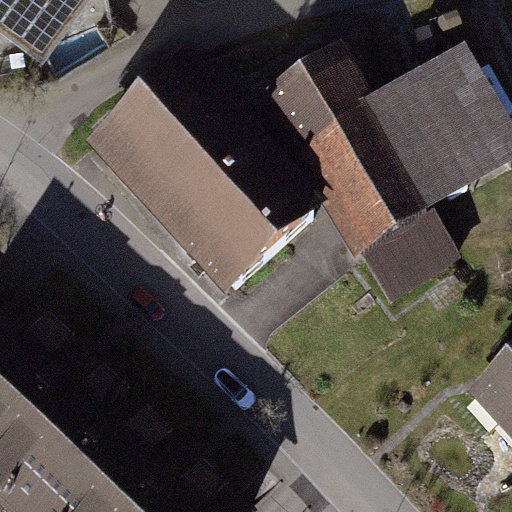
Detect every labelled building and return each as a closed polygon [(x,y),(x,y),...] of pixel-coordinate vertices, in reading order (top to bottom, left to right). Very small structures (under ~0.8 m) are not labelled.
[(0,0),(0,13),(33,37),(59,0),(0,0)] [(331,76),(254,122),(349,280),(363,271),(391,317),(453,280),(422,228),(511,173),(511,168),(453,71),(362,126),(331,76)] [(177,88),(79,176),(211,324),(310,236),(177,88)] [(233,511),(27,316),(0,343),(0,497),(15,511),(233,511)] [(511,365),(480,395),(511,429),(511,365)]
